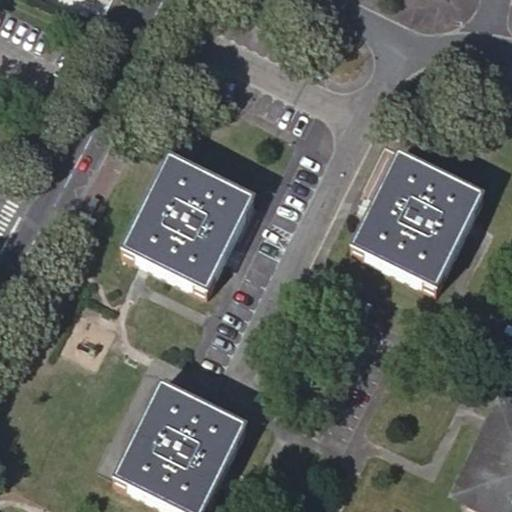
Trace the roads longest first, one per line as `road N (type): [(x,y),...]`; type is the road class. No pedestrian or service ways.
road 1 (residential): [(397,45),(265,320)]
road 2 (tertiary): [(166,0),(45,229)]
road 3 (residential): [(265,320),(233,388),(319,428),(351,361)]
